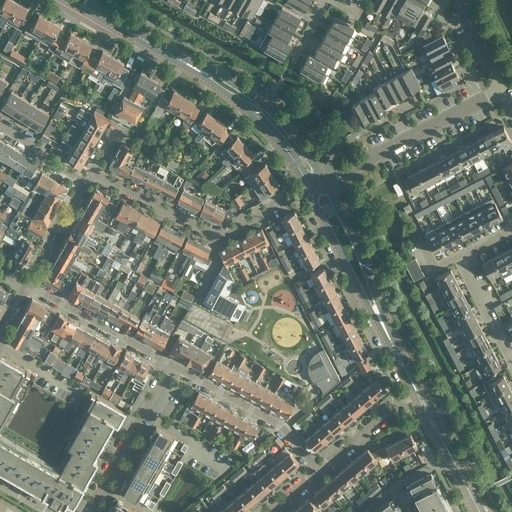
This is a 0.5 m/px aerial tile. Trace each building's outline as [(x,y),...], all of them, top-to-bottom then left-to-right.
[(0,17),(0,25),(3,27),(6,21),(18,2),(13,0),(4,0),(0,8),(0,10),(3,12),(0,17)] [(234,0),(231,6),(239,10),(244,0),(234,0)] [(255,0),(244,0),(239,10),(247,15),(254,3),(255,0)] [(303,12),(304,12),(308,4),(300,0),(285,0),(285,2),(303,12)] [(381,10),(386,0),(375,0),(373,6),(381,10)] [(386,0),(381,10),(389,15),(391,11),(391,10),(396,0),(386,0)] [(404,18),(414,0),(396,0),(391,10),(391,11),(404,18)] [(417,25),(425,11),(420,8),(424,1),(421,0),(414,0),(404,18),(417,25)] [(6,21),(16,27),(17,27),(28,8),(18,2),(6,21)] [(247,15),(249,16),(253,9),(256,11),(259,6),(254,3),(247,15)] [(301,17),(282,7),(277,15),(296,26),(301,17)] [(427,27),(433,15),(425,11),(417,25),(414,29),(423,34),(424,37),(430,34),(427,27)] [(39,39),(50,20),(39,14),(33,24),(30,22),(25,31),(39,39)] [(291,34),(296,26),(277,15),(273,23),(291,34)] [(354,28),(351,26),(335,17),(330,26),(349,36),(354,28)] [(61,27),(50,20),(39,39),(49,45),(48,48),(53,51),(61,38),(56,35),(61,27)] [(364,26),(375,32),(378,27),(367,21),(364,26)] [(273,23),(268,31),(269,32),(272,34),(273,33),(287,41),(291,34),(273,23)] [(349,36),(330,26),(326,34),(345,44),(349,36)] [(15,44),(22,30),(17,27),(16,27),(8,40),(15,44)] [(269,32),(265,40),(268,41),(287,51),(291,43),(287,41),(273,33),(272,34),(269,32)] [(63,47),(69,50),(66,56),(67,56),(64,61),(67,63),(68,62),(68,61),(81,38),(71,33),(63,47)] [(345,44),(326,34),(322,41),(340,52),(341,51),(345,44)] [(430,34),(424,37),(427,42),(423,44),(427,52),(446,42),(442,34),(433,39),(430,34)] [(68,62),(84,71),(92,57),(87,54),(92,45),(81,38),(68,61),(68,62)] [(363,44),(368,47),(371,40),(367,38),(363,44)] [(282,60),(287,51),(268,41),(265,40),(260,47),(282,60)] [(322,41),(317,49),(336,59),(340,61),(344,53),(341,51),(340,52),(322,41)] [(446,42),(427,52),(431,60),(451,50),(446,42)] [(317,49),(313,56),(327,65),(331,67),(336,59),(317,49)] [(103,50),(97,60),(92,57),(84,71),(100,79),(100,80),(114,57),(103,50)] [(451,50),(431,60),(435,68),(455,59),(451,50)] [(354,60),(359,62),(362,56),(358,53),(354,60)] [(21,54),(16,62),(24,66),(28,58),(21,54)] [(309,54),(305,62),(323,72),(327,65),(313,56),(309,54)] [(124,62),(114,57),(100,80),(100,79),(99,81),(103,83),(106,78),(112,82),(115,77),(120,80),(127,69),(122,66),(124,62)] [(435,79),(454,69),(450,61),(455,59),(435,68),(430,70),(435,79)] [(300,70),(318,81),(323,83),(327,75),(323,72),(305,62),(300,70)] [(437,95),(457,85),(454,80),(458,77),(454,69),(435,79),(440,89),(435,92),(437,95)] [(58,79),(60,75),(50,70),(47,74),(58,79)] [(68,73),(64,70),(57,83),(61,85),(68,73)] [(405,71),(412,83),(417,81),(415,76),(411,78),(407,70),(405,71)] [(397,75),(406,94),(415,90),(412,83),(405,71),(397,75)] [(152,97),(158,101),(165,89),(159,86),(160,83),(141,72),(139,75),(137,74),(134,80),(136,81),(134,84),(153,95),(152,97)] [(406,94),(397,75),(389,80),(398,99),(406,94)] [(398,99),(389,80),(381,84),(390,103),(398,99)] [(412,83),(415,90),(420,87),(417,81),(412,83)] [(390,103),(381,84),(372,88),(375,93),(375,92),(382,107),(383,106),(390,103)] [(114,99),(120,89),(114,85),(108,96),(114,99)] [(114,100),(110,108),(117,111),(117,114),(120,115),(122,114),(128,118),(129,120),(132,121),(134,121),(135,121),(143,106),(138,103),(144,92),(135,87),(129,98),(124,96),(120,103),(114,100)] [(175,113),(176,111),(176,112),(184,97),(174,91),(168,101),(161,97),(152,113),(159,117),(164,108),(175,113)] [(12,113),(21,98),(11,92),(2,107),(12,113)] [(367,97),(377,115),(386,111),(383,106),(382,107),(375,92),(375,93),(367,97)] [(176,112),(187,118),(185,121),(185,122),(185,124),(186,126),(188,127),(199,111),(193,108),(195,104),(184,97),(176,112)] [(377,115),(367,97),(359,101),(369,120),(377,115)] [(21,98),(12,113),(21,119),(30,103),(21,98)] [(369,120),(359,101),(351,105),(351,106),(350,107),(350,108),(351,111),(353,112),(354,111),(360,124),(369,120)] [(30,103),(21,119),(30,124),(40,109),(30,103)] [(60,105),(57,111),(62,114),(65,108),(60,105)] [(49,115),(40,109),(30,124),(40,130),(49,115)] [(109,119),(102,115),(95,111),(92,116),(81,109),(79,113),(104,127),(109,119)] [(59,119),(62,114),(57,111),(54,116),(59,119)] [(192,128),(198,133),(199,134),(195,139),(199,142),(217,119),(207,112),(197,124),(195,123),(192,128)] [(99,135),(104,127),(79,113),(77,116),(82,119),(80,124),(99,135)] [(217,148),(221,143),(220,143),(228,134),(228,135),(228,134),(224,130),(226,127),(217,119),(199,142),(202,144),(206,139),(217,148)] [(51,120),(48,127),(53,130),(56,123),(51,120)] [(72,125),(70,129),(95,143),(99,135),(80,124),(77,128),(72,125)] [(49,136),(53,130),(48,127),(44,133),(49,136)] [(493,132),(500,147),(511,142),(503,127),(493,132)] [(68,132),(73,135),(71,140),(76,143),(90,151),(95,143),(70,129),(68,132)] [(500,147),(493,132),(483,137),(491,152),(500,147)] [(221,161),(225,165),(246,145),(237,136),(233,140),(228,135),(228,134),(220,143),(221,143),(225,147),(220,151),(225,157),(221,161)] [(41,139),(48,144),(51,140),(43,136),(41,139)] [(491,152),(483,137),(473,142),(481,157),(491,152)] [(85,159),(90,151),(76,143),(74,148),(63,141),(61,145),(85,159)] [(0,156),(5,160),(13,148),(4,142),(0,149),(0,156)] [(481,157),(473,142),(464,147),(472,162),(481,157)] [(110,167),(127,176),(134,163),(128,160),(133,150),(121,143),(109,164),(110,167)] [(81,167),(85,159),(61,145),(58,148),(70,155),(67,159),(81,167)] [(237,159),(241,164),(238,167),(242,173),(254,164),(250,157),(254,154),(246,145),(225,165),(227,167),(231,163),(232,164),(237,159)] [(459,148),(459,150),(454,152),(462,167),(472,162),(464,147),(463,148),(462,146),(459,148)] [(164,159),(169,151),(164,147),(159,156),(164,159)] [(13,148),(5,160),(13,165),(21,153),(13,148)] [(462,167),(454,152),(445,157),(453,172),(462,167)] [(21,153),(13,165),(22,170),(30,158),(21,153)] [(453,172),(445,157),(435,162),(443,177),(453,172)] [(19,173),(25,177),(33,182),(40,171),(36,168),(39,163),(30,158),(22,170),(19,173)] [(496,162),(498,166),(505,163),(503,158),(496,162)] [(443,177),(435,162),(426,167),(433,182),(443,177)] [(511,162),(502,168),(508,178),(511,175),(511,162)] [(127,176),(143,184),(149,171),(134,163),(127,176)] [(265,164),(257,169),(254,164),(242,173),(245,177),(251,187),(253,185),(258,182),(260,181),(271,174),(265,164)] [(157,171),(161,173),(165,175),(168,170),(159,166),(157,171)] [(477,172),(479,176),(490,171),(487,166),(477,172)] [(433,182),(426,167),(416,172),(424,187),(433,182)] [(208,175),(202,169),(195,176),(201,182),(208,175)] [(143,184),(157,191),(164,179),(149,171),(143,184)] [(424,187),(416,172),(406,177),(414,192),(424,187)] [(44,191),(52,178),(42,173),(34,186),(43,192),(44,191)] [(4,181),(9,184),(13,186),(16,179),(8,174),(4,181)] [(279,185),(271,174),(260,181),(258,182),(265,194),(279,185)] [(172,199),(178,186),(183,178),(178,175),(173,184),(164,179),(157,191),(172,199)] [(458,182),(460,186),(467,183),(464,178),(458,182)] [(472,184),(474,188),(484,183),(482,178),(478,180),(472,184)] [(55,181),(50,189),(64,197),(68,190),(67,188),(55,181)] [(460,186),(458,182),(448,186),(451,191),(460,186)] [(14,194),(17,188),(13,186),(9,184),(6,188),(14,194)] [(107,200),(111,194),(99,188),(95,189),(91,197),(114,210),(116,206),(107,200)] [(438,192),(441,197),(448,193),(445,188),(438,192)] [(14,194),(15,195),(24,200),(27,195),(28,194),(21,190),(21,191),(17,189),(14,194)] [(50,189),(45,198),(58,206),(64,197),(50,189)] [(177,202),(187,207),(194,194),(184,189),(177,202)] [(204,199),(194,194),(187,207),(197,212),(204,199)] [(14,195),(9,202),(17,207),(21,199),(14,195)] [(33,198),(32,198),(27,195),(24,200),(22,203),(28,206),(33,198)] [(236,209),(243,205),(239,198),(237,195),(230,199),(236,209)] [(100,213),(103,208),(112,214),(114,210),(91,197),(86,205),(100,213)] [(45,198),(40,207),(53,215),(58,206),(45,198)] [(433,204),(435,208),(446,203),(443,198),(433,204)] [(502,218),(494,203),(492,198),(482,204),(492,223),(502,218)] [(199,213),(209,218),(216,205),(206,200),(199,213)] [(117,216),(121,218),(116,227),(120,230),(133,206),(124,201),(117,216)] [(28,206),(22,203),(18,210),(24,214),(28,206)] [(408,204),(403,207),(406,213),(411,211),(408,204)] [(492,223),(482,204),(472,209),(482,228),(492,223)] [(97,218),(100,213),(86,205),(81,214),(104,227),(106,224),(97,218)] [(209,218),(219,224),(220,222),(222,222),(235,216),(230,208),(225,210),(216,205),(209,218)] [(129,222),(135,225),(142,211),(133,206),(120,230),(124,232),(129,222)] [(48,224),(53,215),(40,207),(34,216),(48,224)] [(426,212),(424,208),(414,214),(416,218),(426,212)] [(462,214),(472,233),(482,228),(472,209),(462,214)] [(22,225),(41,236),(46,228),(32,220),(32,221),(27,218),(27,217),(18,211),(9,226),(10,226),(19,230),(22,225)] [(151,215),(142,211),(135,225),(132,230),(136,233),(133,240),(137,242),(151,215)] [(283,218),(289,231),(302,224),(295,212),(283,218)] [(81,214),(76,223),(89,231),(92,226),(102,232),(104,228),(104,227),(81,214)] [(453,219),(463,238),(472,233),(462,214),(453,219)] [(154,235),(161,220),(151,215),(137,242),(141,244),(147,231),(154,235)] [(443,224),(453,243),(463,238),(453,219),(443,224)] [(156,237),(154,242),(159,244),(153,256),(158,258),(161,254),(175,227),(164,222),(156,237)] [(89,231),(76,223),(70,234),(92,247),(97,240),(88,234),(89,231)] [(289,231),(295,243),(308,236),(302,224),(289,231)] [(434,229),(444,248),(453,243),(443,224),(434,229)] [(26,262),(36,244),(25,238),(26,236),(18,231),(19,230),(10,226),(5,235),(15,241),(15,242),(14,244),(15,246),(16,248),(19,249),(15,256),(26,262)] [(108,232),(114,235),(117,230),(110,227),(108,232)] [(178,248),(186,233),(175,227),(161,254),(164,256),(170,244),(178,248)] [(263,229),(252,234),(260,249),(270,243),(263,229)] [(266,232),(271,240),(276,237),(272,229),(266,232)] [(434,253),(435,253),(444,248),(434,229),(424,233),(434,253)] [(63,244),(77,252),(80,247),(85,249),(90,252),(92,247),(70,234),(69,235),(63,244)] [(249,254),(260,249),(252,234),(242,240),(249,254)] [(180,271),(184,273),(187,267),(201,241),(190,235),(182,250),(189,254),(180,271)] [(308,236),(295,243),(299,250),(295,252),(297,257),(302,255),(314,248),(308,236)] [(271,240),(274,246),(279,244),(276,237),(271,240)] [(242,240),(231,245),(239,260),(249,254),(242,240)] [(211,246),(201,241),(187,267),(184,273),(185,274),(189,272),(194,262),(195,263),(197,258),(203,261),(211,246)] [(74,258),(77,252),(63,244),(58,254),(81,268),(85,270),(87,265),(74,258)] [(120,249),(114,245),(107,256),(114,260),(120,250),(120,249)] [(228,265),(239,260),(231,245),(221,251),(228,265)] [(302,255),(308,267),(321,261),(314,248),(302,255)] [(502,254),(511,272),(511,249),(511,248),(502,254)] [(92,255),(102,259),(105,253),(94,249),(92,255)] [(277,252),(280,256),(279,257),(283,264),(289,262),(285,254),(284,254),(284,252),(285,251),(283,249),(277,252)] [(122,263),(125,265),(127,261),(130,256),(120,250),(114,260),(122,264),(122,263)] [(67,271),(69,266),(78,271),(81,268),(58,254),(53,262),(67,271)] [(511,272),(502,254),(492,259),(500,273),(502,277),(511,272)] [(130,256),(127,261),(125,265),(136,270),(141,261),(130,256)] [(276,257),(268,261),(270,267),(279,263),(276,257)] [(404,263),(407,269),(418,263),(415,257),(404,263)] [(482,264),(492,283),(496,281),(493,277),(500,273),(492,259),(482,264)] [(119,270),(122,264),(114,260),(111,265),(119,270)] [(53,262),(48,271),(62,279),(67,271),(53,262)] [(283,264),(289,276),(296,273),(293,267),(292,268),(289,262),(283,264)] [(407,269),(410,275),(421,269),(418,263),(407,269)] [(204,301),(237,320),(248,303),(229,266),(228,266),(227,264),(226,264),(221,273),(204,301)] [(312,274),(319,287),(331,280),(325,268),(312,274)] [(413,281),(415,280),(424,275),(421,269),(410,275),(413,281)] [(436,277),(441,287),(456,279),(451,269),(436,277)] [(44,281),(56,288),(62,279),(48,271),(43,279),(44,281)] [(161,283),(164,277),(152,271),(148,277),(161,283)] [(142,286),(147,279),(140,275),(136,282),(142,286)] [(69,295),(78,301),(86,287),(89,281),(90,278),(86,276),(85,279),(84,279),(81,284),(77,282),(69,295)] [(437,289),(442,298),(446,297),(461,289),(456,279),(441,287),(437,289)] [(319,287),(325,299),(337,292),(331,280),(319,287)] [(78,301),(87,305),(100,283),(95,281),(91,290),(86,287),(78,301)] [(155,293),(155,292),(156,293),(157,291),(156,290),(158,287),(149,282),(146,288),(155,293)] [(104,297),(99,294),(104,286),(100,283),(87,305),(96,311),(104,297)] [(9,292),(8,291),(0,286),(0,299),(3,301),(9,292)] [(96,311),(105,316),(118,294),(117,293),(119,288),(115,286),(107,299),(104,297),(96,311)] [(296,288),(300,297),(306,294),(301,286),(296,288)] [(451,306),(466,299),(461,289),(446,297),(451,306)] [(191,301),(194,295),(184,290),(181,296),(191,301)] [(499,295),(501,300),(511,295),(508,290),(499,295)] [(325,299),(331,311),(344,304),(337,292),(325,299)] [(105,316),(114,321),(127,299),(121,295),(118,294),(105,316)] [(300,297),(302,301),(303,302),(309,300),(306,294),(300,297)] [(32,298),(31,300),(26,309),(40,317),(41,316),(45,318),(45,319),(50,322),(56,311),(32,298)] [(114,321),(124,326),(131,312),(130,312),(126,310),(131,301),(127,299),(114,321)] [(456,316),(471,308),(466,299),(451,306),(456,316)] [(140,317),(135,315),(140,306),(135,303),(130,312),(131,312),(124,326),(132,331),(140,317)] [(350,316),(344,304),(331,311),(337,322),(337,323),(350,316)] [(149,340),(156,344),(177,307),(175,306),(169,318),(165,316),(160,325),(161,325),(160,327),(158,326),(149,340)] [(171,322),(172,319),(174,317),(175,317),(178,312),(177,311),(178,308),(177,307),(156,344),(161,347),(174,324),(171,322)] [(134,332),(137,333),(143,337),(157,311),(152,308),(146,319),(143,317),(134,332)] [(461,326),(476,318),(471,308),(456,316),(461,326)] [(21,319),(35,327),(40,317),(26,309),(21,319)] [(308,312),(313,321),(318,318),(314,310),(308,312)] [(143,337),(149,340),(158,326),(151,322),(152,320),(154,321),(159,312),(157,311),(143,337)] [(55,329),(51,338),(55,341),(60,332),(67,318),(59,313),(51,327),(55,329)] [(356,328),(350,316),(337,323),(337,322),(332,325),(335,332),(334,332),(336,337),(343,333),(344,335),(356,328)] [(77,323),(67,318),(60,332),(64,334),(59,343),(64,346),(77,323)] [(318,318),(313,321),(310,322),(312,327),(315,326),(316,327),(321,324),(318,318)] [(476,318),(461,326),(466,335),(466,336),(481,328),(476,318)] [(29,337),(41,344),(44,339),(32,332),(35,327),(21,319),(15,329),(29,337)] [(74,340),(78,342),(86,328),(77,323),(64,346),(63,348),(69,351),(74,340)] [(78,342),(82,344),(77,354),(82,356),(87,347),(95,333),(86,328),(78,342)] [(344,335),(350,347),(363,340),(356,328),(344,335)] [(461,338),(462,338),(466,347),(468,347),(486,337),(481,328),(466,336),(466,335),(461,338)] [(9,340),(23,348),(26,341),(38,348),(41,344),(29,337),(15,329),(9,340)] [(87,347),(91,349),(86,359),(91,362),(91,361),(104,338),(95,333),(87,347)] [(321,337),(325,345),(331,342),(326,334),(321,337)] [(181,358),(190,342),(179,336),(170,351),(172,352),(172,354),(175,355),(177,355),(181,357),(181,358)] [(476,354),(491,347),(486,337),(468,347),(472,356),(475,354),(476,354)] [(101,355),(105,357),(113,343),(104,338),(91,361),(96,364),(101,355)] [(350,347),(363,372),(363,373),(372,368),(365,355),(369,353),(363,340),(350,347)] [(181,358),(191,364),(200,348),(190,342),(181,358)] [(328,351),(334,348),(331,342),(325,345),(328,351)] [(112,367),(122,348),(113,343),(105,357),(100,366),(105,369),(107,364),(112,367)] [(231,356),(234,351),(229,347),(226,353),(231,356)] [(476,354),(481,364),(496,357),(491,347),(476,354)] [(203,369),(211,354),(200,348),(191,364),(192,364),(192,363),(196,366),(196,367),(199,369),(201,368),(203,369)] [(317,380),(319,385),(323,394),(340,380),(324,348),(318,351),(318,352),(313,357),(310,362),(309,369),(311,375),(314,381),(313,382),(317,380)] [(44,361),(50,364),(51,364),(57,354),(58,355),(59,353),(53,350),(52,351),(50,350),(44,361)] [(117,365),(122,367),(116,378),(119,380),(134,355),(126,350),(117,365)] [(225,352),(221,350),(216,359),(220,361),(225,352)] [(234,364),(232,368),(227,365),(219,379),(229,385),(245,356),(241,354),(235,365),(234,364)] [(129,371),(133,374),(141,359),(134,355),(119,380),(123,382),(129,371)] [(0,468),(32,487),(50,497),(50,498),(58,503),(60,498),(67,502),(71,494),(76,498),(83,485),(97,461),(93,458),(113,423),(115,424),(119,419),(121,420),(125,413),(97,396),(96,397),(97,398),(69,446),(73,449),(59,472),(0,438),(0,423),(15,397),(11,395),(24,372),(25,371),(0,356),(0,468)] [(52,366),(61,371),(66,362),(56,356),(53,361),(54,361),(52,366)] [(248,372),(241,368),(247,357),(245,356),(229,385),(238,390),(246,376),(248,372)] [(456,365),(461,362),(457,356),(453,358),(456,365)] [(333,360),(341,376),(347,373),(339,357),(333,360)] [(476,366),(483,379),(490,375),(489,373),(501,367),(496,357),(481,364),(476,366)] [(132,387),(136,389),(150,364),(141,359),(133,374),(131,379),(135,381),(132,387)] [(209,374),(219,379),(227,365),(217,359),(209,374)] [(66,362),(61,371),(62,372),(61,373),(68,377),(74,366),(66,362)] [(263,373),(266,368),(260,365),(258,370),(263,373)] [(263,373),(258,370),(255,375),(260,378),(263,373)] [(80,380),(81,379),(83,374),(77,371),(73,377),(80,380)] [(489,395),(508,385),(503,375),(496,379),(495,377),(483,383),(489,395)] [(83,380),(90,384),(92,380),(85,376),(83,380)] [(238,390),(248,396),(256,381),(246,376),(238,390)] [(280,376),(277,381),(282,384),(285,379),(280,376)] [(349,376),(342,381),(346,386),(352,380),(349,376)] [(376,378),(366,386),(375,397),(386,388),(376,378)] [(99,390),(102,385),(92,380),(90,384),(99,390)] [(248,396),(258,401),(266,387),(256,381),(248,396)] [(280,389),(282,384),(277,381),(274,386),(280,389)] [(342,381),(336,386),(340,391),(346,386),(342,381)] [(289,388),(294,391),(295,391),(298,386),(292,383),(289,388)] [(499,403),(511,395),(511,392),(508,385),(489,395),(494,405),(499,402),(499,403)] [(366,386),(356,395),(365,406),(375,397),(366,386)] [(111,391),(105,387),(101,394),(107,398),(111,391)] [(258,401),(267,406),(275,392),(266,387),(258,401)] [(299,398),(304,390),(300,387),(295,396),(299,398)] [(469,389),(472,396),(477,393),(473,387),(469,389)] [(191,405),(202,411),(209,397),(199,391),(191,405)] [(275,392),(267,406),(276,411),(284,397),(275,392)] [(109,399),(116,403),(120,397),(112,393),(109,399)] [(284,397),(276,411),(287,417),(295,403),(289,399),(291,395),(287,393),(284,397)] [(329,393),(323,398),(327,403),(333,398),(329,393)] [(356,395),(346,404),(355,415),(365,406),(356,395)] [(504,412),(511,407),(511,395),(499,403),(504,412)] [(116,403),(124,408),(128,403),(120,397),(116,403)] [(202,411),(212,416),(219,403),(209,397),(202,411)] [(323,398),(316,403),(320,408),(327,403),(323,398)] [(212,416),(222,422),(229,408),(219,403),(212,416)] [(481,412),(485,410),(482,403),(477,405),(481,412)] [(346,404),(336,413),(345,423),(355,415),(346,404)] [(222,422),(232,428),(240,414),(229,408),(222,422)] [(309,410),(302,415),(306,420),(312,415),(309,410)] [(336,413),(325,421),(335,432),(345,423),(336,413)] [(189,425),(192,420),(182,414),(179,419),(189,425)] [(241,433),(249,419),(240,414),(232,428),(241,433)] [(192,420),(198,423),(201,418),(195,415),(192,420)] [(302,415),(296,421),(300,425),(306,420),(302,415)] [(260,425),(250,420),(249,419),(241,433),(238,439),(241,440),(244,435),(252,439),(260,425)] [(198,423),(192,420),(189,425),(195,428),(198,423)] [(325,421),(315,430),(324,441),(335,432),(325,421)] [(491,431),(495,429),(492,422),(487,425),(491,431)] [(212,431),(218,434),(221,429),(215,426),(212,431)] [(157,427),(150,438),(153,440),(169,449),(175,438),(157,427)] [(315,430),(305,439),(314,449),(324,441),(315,430)] [(218,434),(212,431),(210,436),(215,439),(218,434)] [(410,434),(395,441),(401,454),(412,448),(420,463),(424,461),(420,452),(416,446),(410,434)] [(233,442),(238,445),(241,440),(238,439),(235,437),(233,442)] [(273,441),(279,448),(283,444),(277,437),(273,441)] [(153,440),(147,450),(163,459),(169,449),(153,440)] [(395,441),(379,449),(383,456),(389,453),(391,459),(401,454),(395,441)] [(501,450),(505,448),(502,441),(497,444),(501,450)] [(238,445),(233,442),(230,447),(235,451),(238,445)] [(256,445),(247,452),(250,456),(259,448),(256,445)] [(367,448),(362,452),(372,464),(377,459),(383,456),(379,449),(372,453),(367,448)] [(262,449),(256,455),(260,459),(266,454),(262,449)] [(279,461),(288,472),(298,463),(289,452),(286,449),(282,452),(284,456),(279,461)] [(147,450),(141,461),(160,471),(166,461),(163,459),(147,450)] [(362,452),(352,461),(362,472),(372,464),(362,452)] [(253,465),(260,459),(256,455),(249,460),(253,465)] [(141,461),(135,471),(154,482),(160,471),(141,461)] [(278,481),(288,472),(279,461),(269,469),(269,470),(278,481)] [(352,461),(343,469),(352,480),(362,472),(352,461)] [(264,463),(264,464),(253,472),(258,478),(259,478),(268,489),(278,481),(269,470),(269,469),(264,463)] [(242,466),(236,472),(240,476),(246,471),(242,466)] [(343,469),(333,477),(343,489),(352,480),(343,469)] [(148,493),(154,482),(135,471),(130,481),(129,481),(145,490),(145,491),(148,493)] [(234,481),(240,476),(236,472),(230,477),(234,481)] [(333,477),(323,486),(333,497),(343,489),(333,477)] [(259,478),(258,478),(248,487),(258,498),(268,489),(259,478)] [(442,511),(425,478),(404,489),(416,511),(442,511)] [(127,479),(120,490),(139,501),(145,491),(145,490),(129,481),(130,481),(127,479)] [(377,483),(370,489),(374,494),(381,488),(377,483)] [(222,484),(216,489),(220,494),(226,488),(222,484)] [(323,486),(313,494),(323,506),(333,497),(323,486)] [(248,506),(258,498),(248,487),(238,495),(248,506)] [(214,499),(220,494),(216,489),(210,494),(214,499)] [(370,489),(362,495),(367,500),(374,494),(370,489)] [(238,495),(228,504),(235,511),(240,511),(248,506),(238,495)] [(355,501),(359,506),(367,500),(362,495),(355,501)] [(309,498),(299,506),(304,511),(319,511),(320,511),(318,510),(309,498)] [(139,511),(118,500),(114,507),(116,508),(113,511),(139,511)] [(398,511),(389,500),(373,511),(398,511)]
